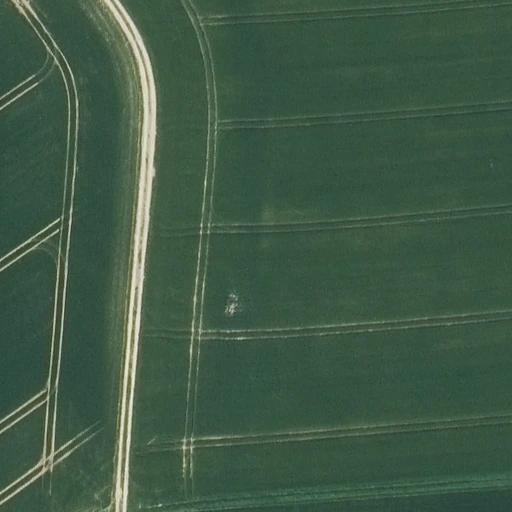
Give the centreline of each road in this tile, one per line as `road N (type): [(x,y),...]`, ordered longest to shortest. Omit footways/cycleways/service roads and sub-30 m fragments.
road 1 (track): [(105,0),(142,55),(148,92),(121,511)]
road 2 (track): [(511,482),(161,511)]
